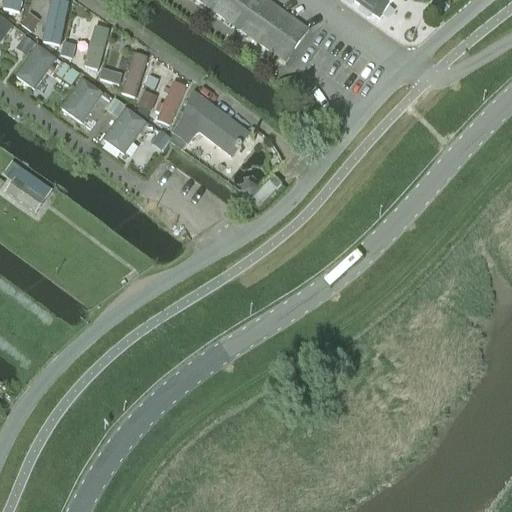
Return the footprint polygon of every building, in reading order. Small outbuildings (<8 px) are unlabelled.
[(21,0),(9,0),(8,6),(20,9),(21,0)] [(193,0),(285,65),(308,32),(262,0),(193,0)] [(347,0),(379,22),(394,0),(347,0)] [(58,48),(67,5),(53,2),(44,45),(58,48)] [(0,21),(0,45),(12,31),(0,21)] [(94,30),(83,70),(97,74),(108,34),(94,30)] [(13,80),(33,94),(55,63),(35,49),(13,80)] [(133,57),(120,97),(134,102),(147,61),(133,57)] [(102,98),(80,83),(59,113),(81,128),(102,98)] [(172,85),(156,124),(169,129),(185,91),(172,85)] [(180,126),(168,143),(183,153),(195,138),(198,134),(221,152),(221,153),(227,158),(228,158),(230,159),(236,152),(237,153),(238,153),(239,153),(239,152),(240,152),(241,151),(241,149),(241,148),(240,147),(242,147),(247,141),(246,139),(247,137),(193,95),(180,126)] [(123,159),(146,128),(124,112),(101,143),(123,159)] [(35,216),(45,203),(51,194),(11,165),(2,178),(13,187),(7,196),(35,216)] [(272,179),(250,202),(258,210),(280,187),(272,179)] [(245,186),(239,194),(249,201),(257,191),(249,185),(245,186)]
